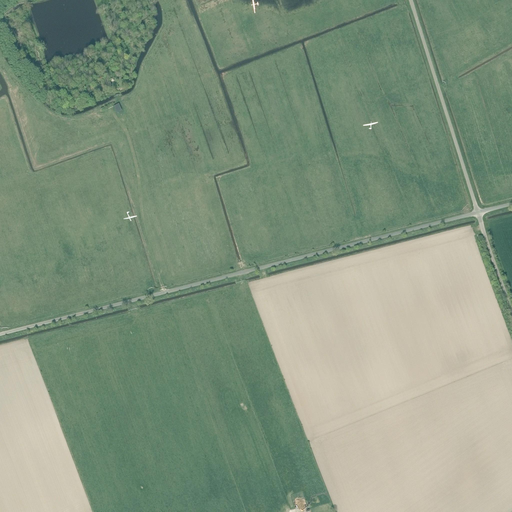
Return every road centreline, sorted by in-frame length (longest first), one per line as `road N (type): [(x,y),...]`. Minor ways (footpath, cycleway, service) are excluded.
road 1 (unclassified): [(0,334),(477,212)]
road 2 (unclassified): [(477,212),(409,0)]
road 3 (track): [(122,104),(140,217),(164,292)]
